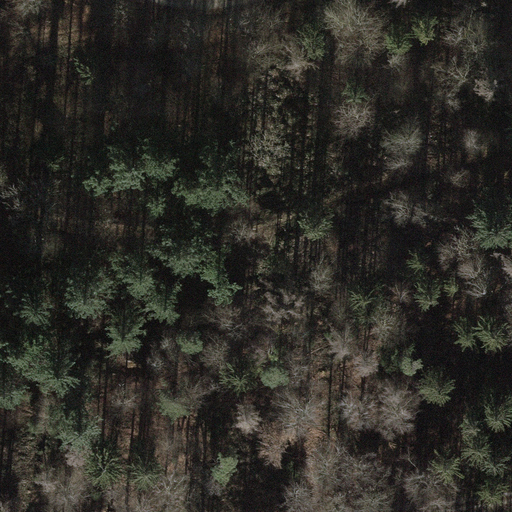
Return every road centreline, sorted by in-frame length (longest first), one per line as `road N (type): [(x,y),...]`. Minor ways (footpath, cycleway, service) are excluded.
road 1 (track): [(138,3),(0,52)]
road 2 (track): [(258,0),(195,16),(124,0)]
